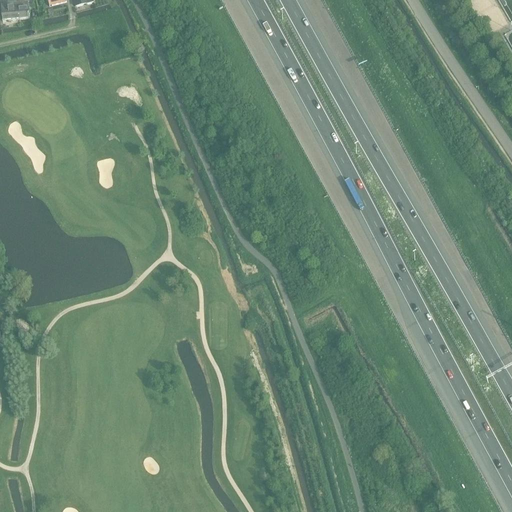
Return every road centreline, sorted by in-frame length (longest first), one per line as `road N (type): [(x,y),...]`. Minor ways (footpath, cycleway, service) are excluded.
road 1 (motorway): [(255,0),(511,482)]
road 2 (motorway): [(511,396),(289,0)]
road 3 (unknown): [(406,0),(511,159)]
road 4 (unclassified): [(511,146),(415,0)]
